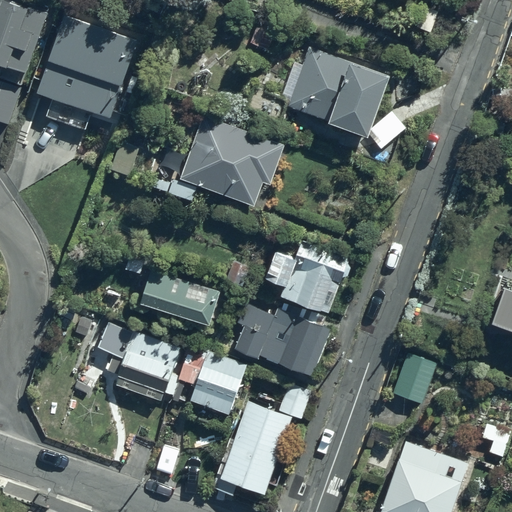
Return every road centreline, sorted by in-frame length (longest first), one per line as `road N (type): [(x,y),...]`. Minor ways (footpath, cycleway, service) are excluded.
road 1 (residential): [(314,511),(493,0)]
road 2 (residential): [(0,453),(162,511)]
